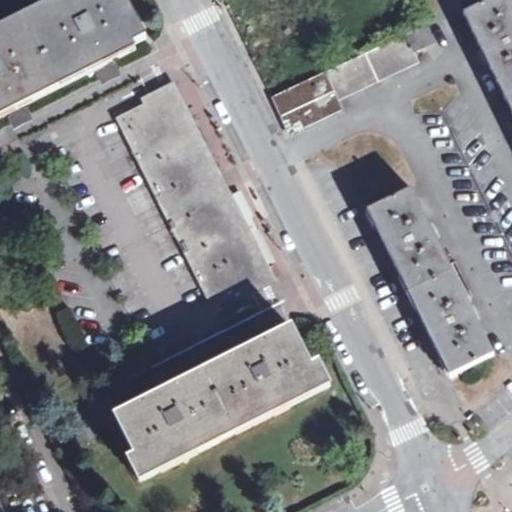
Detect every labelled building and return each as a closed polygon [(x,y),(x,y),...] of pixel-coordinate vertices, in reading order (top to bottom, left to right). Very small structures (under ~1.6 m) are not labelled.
[(127,0),(54,0),(0,27),(0,118),(9,113),(101,69),(149,45),(127,0)] [(271,0),(292,44),(340,22),(329,0),(271,0)] [(511,4),(510,0),(496,0),(465,16),(482,50),(489,64),(511,111),(511,4)] [(426,29),(407,38),(414,53),(434,44),(426,29)] [(407,38),(281,95),(297,128),(341,107),(339,101),(419,63),(414,53),(407,38)] [(489,64),(482,50),(477,52),(484,66),(489,64)] [(44,125),(163,360),(223,331),(217,321),(211,307),(267,278),(224,193),(192,209),(181,189),(214,173),(173,90),(116,118),(110,107),(105,95),(44,125)] [(297,128),(281,95),(271,99),(291,139),(344,113),(341,107),(297,128)] [(219,182),(214,173),(181,189),(192,209),(224,193),(219,182)] [(430,225),(414,192),(369,213),(410,294),(453,272),(437,239),(430,225)] [(434,223),(430,225),(437,239),(442,236),(434,223)] [(470,306),(453,272),(410,294),(449,376),(494,355),(477,321),(470,306)] [(474,304),(470,306),(477,321),(481,318),(474,304)] [(92,426),(122,490),(323,390),(294,328),(256,347),(243,353),(168,390),(154,397),(92,426)] [(240,346),(243,353),(256,347),(253,340),(246,344),(240,346)] [(158,388),(151,392),(154,397),(168,390),(165,384),(158,388)] [(0,492),(25,480),(0,430),(0,492)]
